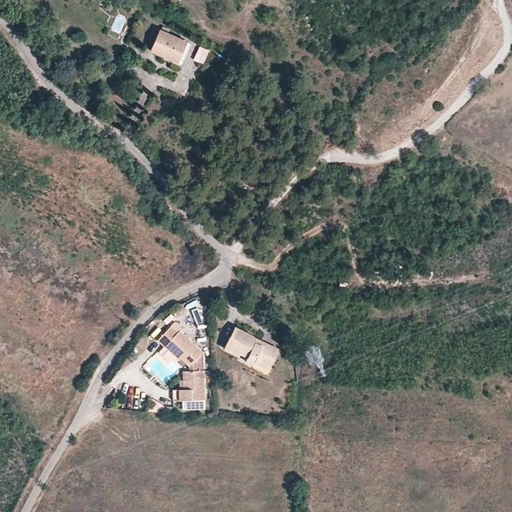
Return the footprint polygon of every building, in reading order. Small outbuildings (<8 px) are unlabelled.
[(187,43),(159,30),(150,50),(165,57),(166,55),(179,61),(187,43)] [(192,59),(203,63),(209,49),(198,45),(192,59)] [(197,306),(190,308),(195,323),(202,321),(197,306)] [(157,341),(164,348),(166,345),(180,359),(189,367),(200,356),(202,353),(179,331),(177,333),(170,327),(157,341)] [(267,355),(271,347),(237,329),(232,340),(229,338),(223,350),(239,358),(240,355),(247,358),(246,360),(246,362),(247,364),(249,366),(252,366),(253,365),(256,360),(270,367),(275,358),(267,355)] [(178,362),(180,359),(166,345),(164,348),(178,362)] [(278,351),(271,347),(267,355),(275,358),(278,351)] [(200,356),(189,367),(189,372),(200,371),(200,356)] [(267,372),(270,367),(256,360),(253,365),(267,372)] [(203,372),(200,371),(189,372),(186,372),(186,381),(182,382),(183,390),(172,390),(173,401),(204,401),(203,372)]
